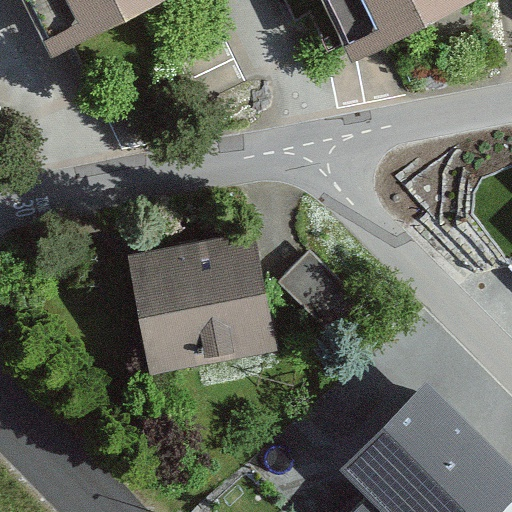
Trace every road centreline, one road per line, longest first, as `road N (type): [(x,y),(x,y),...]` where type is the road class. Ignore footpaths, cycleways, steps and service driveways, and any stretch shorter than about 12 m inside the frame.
road 1 (residential): [(329,128),(402,227),(511,350)]
road 2 (residential): [(329,128),(78,174)]
road 3 (residential): [(511,95),(329,128)]
road 4 (residential): [(78,174),(0,15)]
road 5 (tertiary): [(0,404),(105,511)]
road 6 (residential): [(263,0),(329,128)]
